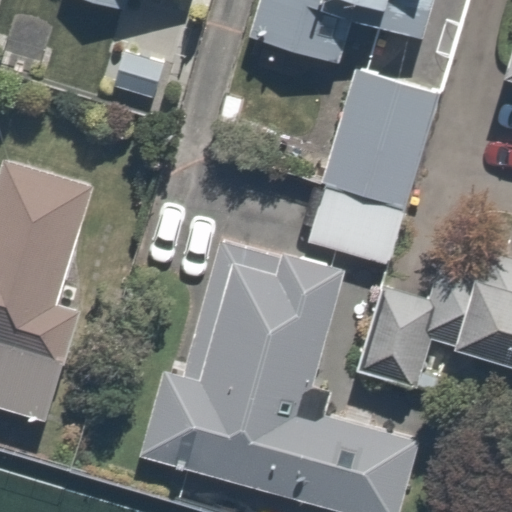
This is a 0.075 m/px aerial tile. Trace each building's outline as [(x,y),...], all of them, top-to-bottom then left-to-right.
[(101,0),(153,12),(155,0),(207,0),(210,0),(101,0)] [(264,0),(256,33),(326,52),(338,4),(409,23),(414,0),(264,0)] [(440,77),(360,61),(325,233),(405,249),(440,77)] [(0,408),(46,421),(113,174),(10,147),(0,183),(0,408)] [(357,263),(223,232),(193,360),(169,355),(146,454),(397,511),(429,511),(448,433),(324,404),(357,263)] [(511,266),(486,349),(511,357),(511,266)] [(466,297),(389,276),(364,367),(441,388),(466,297)]
